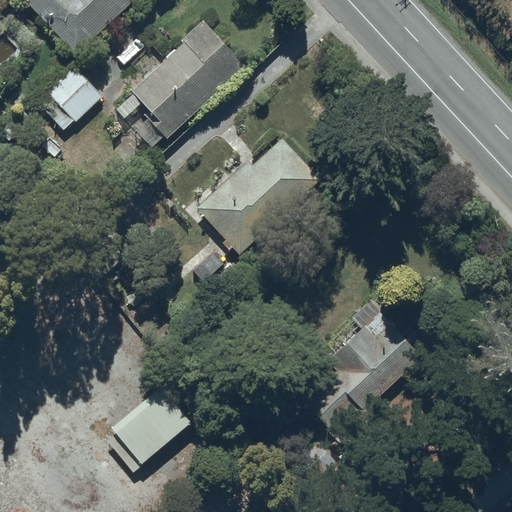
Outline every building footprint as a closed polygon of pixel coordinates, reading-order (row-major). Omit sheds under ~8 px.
[(28,0),(73,48),(125,0),(28,0)] [(165,134),(243,61),(201,17),(128,85),(151,109),(134,125),(150,142),(162,131),(165,134)] [(74,117),(99,92),(80,73),(54,98),(51,95),(41,105),(45,109),(41,114),(49,122),(53,118),(62,127),(73,116),(74,117)] [(251,160),(246,154),(194,202),(224,235),(220,238),(227,246),(231,243),(238,250),(320,176),(280,133),(251,160)] [(107,228),(75,257),(95,278),(127,250),(107,228)] [(420,353),(369,296),(341,322),(348,331),(324,353),(336,366),(303,396),(351,448),(381,421),(365,403),(420,353)] [(159,380),(109,422),(139,458),(189,417),(159,380)]
